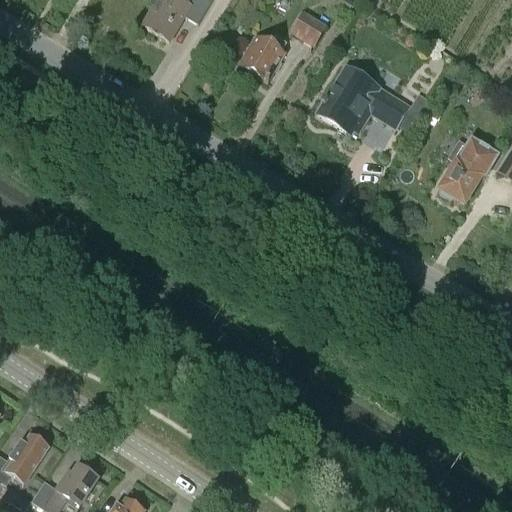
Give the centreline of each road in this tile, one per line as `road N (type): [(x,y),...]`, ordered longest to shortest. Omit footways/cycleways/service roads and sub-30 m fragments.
road 1 (unclassified): [(0,22),(511,328)]
road 2 (residential): [(227,511),(0,362)]
